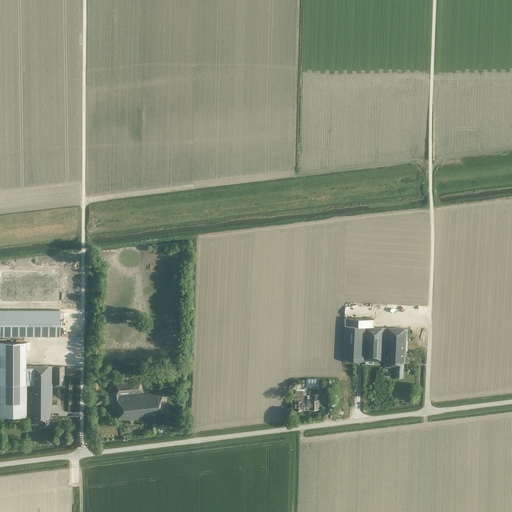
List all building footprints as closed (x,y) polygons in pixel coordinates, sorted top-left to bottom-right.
[(60,271),(0,271),(0,301),(60,302),(60,271)] [(60,310),(0,309),(0,335),(59,336),(60,310)] [(372,319),(345,318),(343,360),(363,361),(384,362),(384,367),(396,367),(396,377),(403,377),(404,363),(406,363),(408,328),(372,327),(372,319)] [(27,368),(27,365),(27,343),(0,342),(0,416),(26,416),(27,394),(29,394),(29,368),(27,368)] [(29,366),(29,368),(29,424),(41,424),(41,427),(49,427),(49,418),(52,418),(52,387),(52,368),(52,366),(29,366)] [(53,387),(64,387),(64,366),(52,366),(52,368),(54,368),(53,387)] [(141,378),(115,381),(116,390),(119,420),(156,415),(156,413),(168,412),(167,405),(164,405),(163,392),(118,397),(118,396),(143,393),(141,378)] [(307,383),(306,386),(307,386),(307,387),(319,387),(319,385),(319,383),(319,382),(319,381),(319,379),(312,379),(307,379),(307,381),(307,382),(307,383)] [(318,394),(312,394),(306,394),(306,386),(295,386),(295,410),(319,409),(319,399),(318,399),(318,394)]
